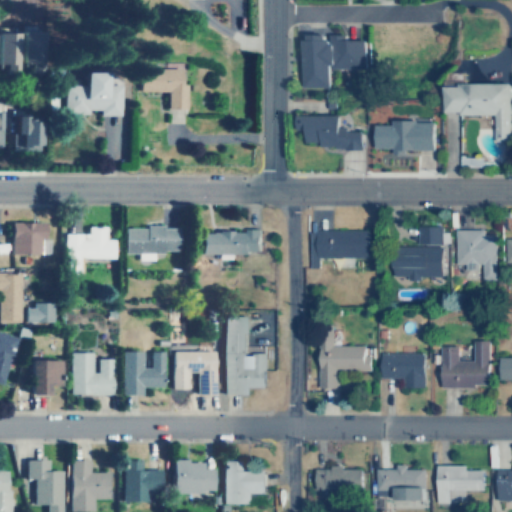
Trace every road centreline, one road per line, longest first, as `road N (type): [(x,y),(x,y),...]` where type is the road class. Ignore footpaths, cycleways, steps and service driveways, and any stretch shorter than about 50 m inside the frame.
road 1 (tertiary): [(0,190),(511,192)]
road 2 (residential): [(0,427),(511,426)]
road 3 (residential): [(292,511),(288,192)]
road 4 (tertiary): [(269,192),(271,0)]
road 5 (residential): [(271,12),(438,14)]
